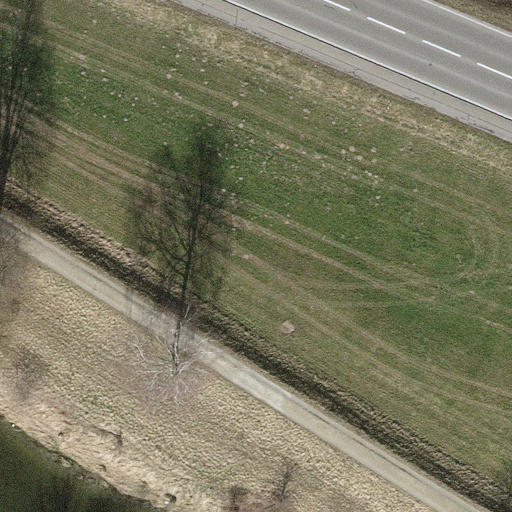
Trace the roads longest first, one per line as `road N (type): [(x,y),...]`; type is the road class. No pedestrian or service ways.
road 1 (track): [(473,511),(0,220)]
road 2 (primary): [(511,81),(318,0)]
